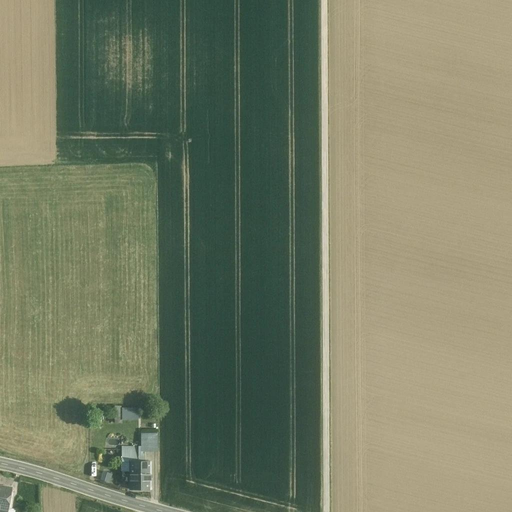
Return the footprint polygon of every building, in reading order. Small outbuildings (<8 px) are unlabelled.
[(138,407),(127,407),(127,417),(138,417),(138,407)] [(141,433),(140,441),(157,442),(158,434),(141,433)] [(140,441),(140,447),(121,447),(121,462),(130,462),(143,462),(143,452),(157,453),(157,442),(140,441)] [(143,462),(130,462),(130,490),(150,490),(150,462),(143,462)] [(110,482),(113,473),(104,470),(101,479),(110,482)] [(0,485),(0,509),(7,511),(8,509),(9,502),(10,497),(11,489),(11,488),(0,485)]
